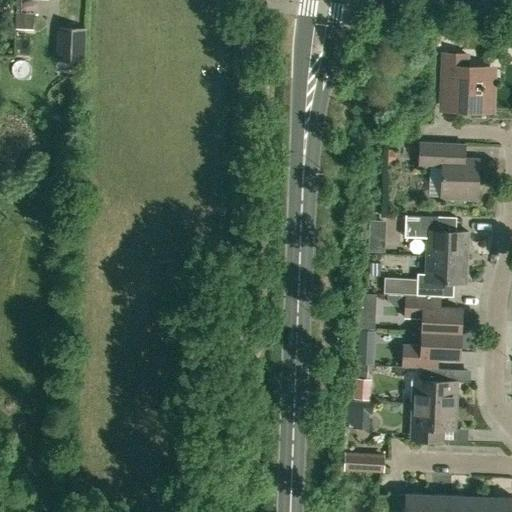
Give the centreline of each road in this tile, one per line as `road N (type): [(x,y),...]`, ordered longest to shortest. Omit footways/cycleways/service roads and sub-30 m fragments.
road 1 (secondary): [(288,511),(303,174)]
road 2 (residential): [(511,424),(493,391),(496,299),(511,229)]
road 3 (secondary): [(303,174),(315,147),(336,0)]
road 4 (secondary): [(306,0),(295,147),(303,174)]
